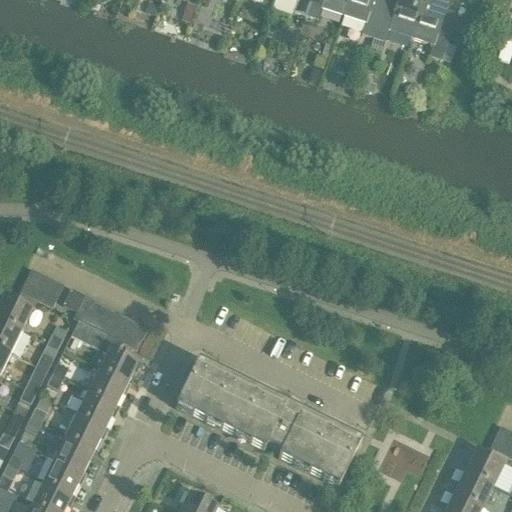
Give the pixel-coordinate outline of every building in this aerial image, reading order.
[(288,0),(296,3),(293,14),(305,18),(308,7),(310,0),(288,0)] [(321,11),(342,18),(346,6),(346,7),(348,0),(310,0),(308,7),(305,18),(317,22),(321,11)] [(373,41),(386,0),(348,0),(346,7),(346,6),(342,18),(364,25),(360,37),(373,41)] [(410,41),(423,0),(398,0),(398,3),(389,0),(386,0),(373,41),(385,45),(389,33),(410,41)] [(441,63),(455,21),(443,18),(448,0),(423,0),(410,41),(432,48),(428,59),(441,63)] [(157,8),(148,5),(145,16),(154,19),(157,8)] [(186,5),(180,22),(189,25),(195,8),(186,5)] [(499,62),(509,65),(511,54),(511,45),(505,43),(499,62)] [(331,47),(324,45),(320,58),(327,60),(331,47)] [(322,73),(326,60),(316,57),(312,69),(322,73)] [(31,300),(42,278),(31,272),(20,295),(31,300)] [(41,305),(53,283),(42,278),(31,300),(41,305)] [(52,311),(63,288),(53,283),(41,305),(52,311)] [(74,316),(83,298),(69,292),(61,308),(74,316)] [(3,297),(0,303),(0,323),(22,334),(33,311),(16,303),(3,297)] [(82,326),(94,304),(83,298),(74,316),(72,321),(78,324),(82,326)] [(93,331),(104,309),(94,304),(82,326),(93,331)] [(104,336),(115,314),(104,309),(93,331),(104,336)] [(114,342),(125,319),(115,314),(104,336),(114,342)] [(125,347),(136,325),(125,319),(114,342),(124,346),(125,347)] [(0,323),(0,350),(11,356),(22,334),(0,323)] [(138,363),(120,354),(124,346),(114,342),(104,336),(93,331),(82,326),(78,324),(70,339),(105,356),(97,372),(127,386),(138,363)] [(136,352),(147,330),(136,325),(125,347),(136,352)] [(57,352),(63,341),(51,335),(46,346),(57,352)] [(51,363),(57,352),(46,346),(40,358),(51,363)] [(0,350),(0,377),(11,356),(0,350)] [(359,445),(196,364),(193,363),(184,381),(187,383),(181,394),(179,393),(171,409),(263,454),(265,449),(279,456),(277,461),(337,491),(359,445)] [(63,382),(68,372),(57,366),(52,377),(63,382)] [(35,396),(46,375),(34,369),(24,390),(35,396)] [(116,409),(127,386),(97,372),(86,394),(116,409)] [(57,393),(63,382),(52,377),(46,388),(57,393)] [(29,408),(35,396),(24,390),(18,402),(29,408)] [(105,431),(116,409),(86,394),(75,416),(105,431)] [(30,421),(41,427),(50,408),(39,403),(30,421)] [(94,453),(105,431),(75,416),(64,438),(94,453)] [(35,438),(41,427),(30,421),(24,433),(35,438)] [(13,441),(18,430),(7,425),(2,436),(13,441)] [(499,457),(510,435),(499,430),(488,452),(499,457)] [(510,462),(511,457),(511,435),(510,435),(499,457),(510,462)] [(0,448),(7,452),(13,441),(2,436),(0,439),(0,448)] [(83,475),(94,453),(64,438),(53,461),(83,475)] [(474,452),(463,474),(492,489),(507,496),(511,485),(511,472),(503,468),(504,466),(486,457),(474,452)] [(18,471),(23,461),(12,456),(7,466),(18,471)] [(72,498),(83,475),(53,461),(42,483),(72,498)] [(12,483),(18,471),(7,466),(0,480),(0,489),(6,492),(11,482),(12,483)] [(463,474),(451,497),(481,511),(492,489),(463,474)] [(45,511),(64,511),(72,498),(42,483),(31,505),(45,511)] [(5,494),(6,492),(0,489),(0,501),(5,504),(9,496),(5,494)] [(216,511),(217,510),(188,495),(179,511),(216,511)] [(451,497),(444,511),(481,511),(451,497)]
